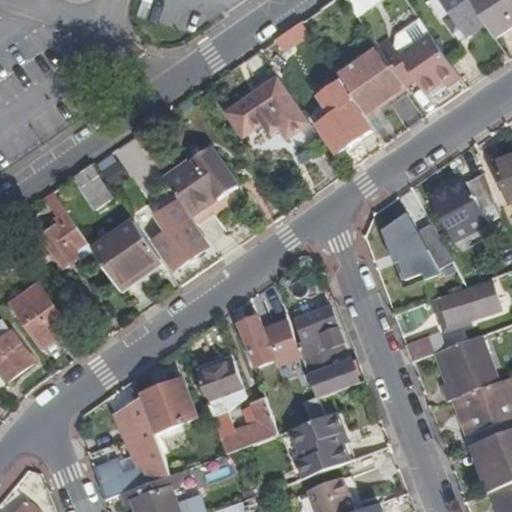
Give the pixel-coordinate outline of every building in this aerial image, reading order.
[(347,0),(359,17),(384,0),(347,0)] [(468,38),(487,25),(469,0),(441,0),(452,15),(445,21),(455,35),(462,30),(468,38)] [(511,0),(469,0),(487,25),(498,41),(511,32),(511,0)] [(303,23),(282,38),(292,51),(312,37),(303,23)] [(396,50),(386,56),(408,88),(418,81),(428,95),(458,74),(432,37),(402,59),(396,50)] [(340,77),(368,119),(409,90),(408,88),(386,56),(381,49),(340,77)] [(273,69),(281,80),(289,92),(302,83),(286,60),(273,69)] [(289,92),(281,80),(230,114),(246,139),(266,126),(272,134),(281,127),(290,141),(312,125),(289,92)] [(353,104),(320,127),(340,155),(373,132),(353,104)] [(214,149),(168,182),(192,217),(222,197),(224,200),(241,188),(214,149)] [(118,154),(101,163),(114,188),(131,179),(118,154)] [(511,158),(497,165),(511,201),(511,158)] [(97,211),(116,198),(95,167),(75,180),(97,211)] [(484,213),(497,204),(486,174),(469,185),(467,183),(435,201),(459,243),(491,224),(484,213)] [(74,258),(91,246),(55,194),(46,201),(60,219),(51,225),(55,231),(43,239),(66,272),(78,263),(74,258)] [(203,211),(208,221),(228,211),(223,201),(203,211)] [(156,245),(175,273),(210,248),(180,205),(163,217),(174,232),(156,245)] [(416,215),(388,225),(408,282),(452,267),(436,222),(421,227),(416,215)] [(94,252),(123,293),(163,265),(135,224),(94,252)] [(452,325),(464,321),(500,307),(491,281),(434,302),(440,317),(448,314),(452,325)] [(12,308),(43,351),(71,331),(40,287),(12,308)] [(70,305),(87,330),(100,320),(83,296),(70,305)] [(367,383),(358,359),(342,365),(336,350),(347,346),(329,300),(295,313),(307,344),(304,345),(309,360),(306,361),(312,377),(320,401),(367,383)] [(448,314),(440,317),(447,336),(467,328),(464,321),(452,325),(448,314)] [(260,317),(242,325),(260,368),(278,360),(260,317)] [(0,388),(5,384),(9,384),(36,364),(14,334),(0,344),(0,388)] [(454,402),(500,385),(483,338),(446,352),(457,383),(445,387),(451,403),(454,402)] [(408,348),(414,364),(434,356),(436,355),(430,340),(408,348)] [(312,377),(306,361),(302,352),(289,356),(299,382),(312,377)] [(457,383),(446,352),(436,355),(434,356),(445,387),(457,383)] [(210,404),(224,399),(246,391),(234,360),(199,374),(210,404)] [(511,380),(500,385),(454,402),(469,438),(511,421),(511,380)] [(185,381),(142,398),(144,402),(157,436),(199,419),(185,381)] [(229,413),(224,399),(210,404),(229,456),(240,452),(281,437),(268,402),(255,407),(260,424),(234,433),(227,414),(229,413)] [(173,478),(157,436),(144,402),(118,419),(132,448),(138,449),(146,469),(152,485),(173,478)] [(346,434),(339,415),(293,432),(303,460),(299,462),(305,480),(351,463),(342,436),(346,434)] [(492,495),(493,495),(511,488),(511,433),(474,448),(492,495)] [(120,462),(96,471),(108,502),(125,496),(152,485),(146,469),(139,471),(125,477),(120,462)] [(134,505),(136,511),(205,511),(200,497),(179,505),(174,490),(182,487),(186,478),(184,473),(173,478),(152,485),(125,496),(130,506),(134,505)] [(313,494),(319,511),(355,511),(345,483),(313,494)] [(262,484),(254,488),(258,497),(266,494),(262,484)] [(310,511),(301,488),(260,503),(263,511),(310,511)] [(511,511),(511,488),(493,495),(499,511),(511,511)] [(246,511),(243,502),(216,511),(246,511)]
